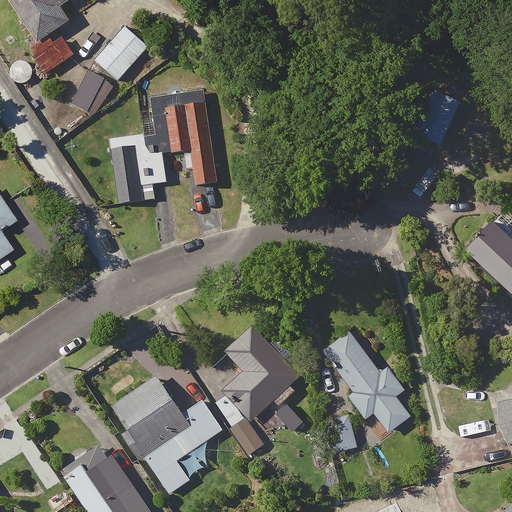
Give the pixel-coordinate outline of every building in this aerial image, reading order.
[(7,0),(35,42),(28,46),(47,77),(79,58),(66,36),(81,26),(75,16),(99,0),(7,0)] [(153,52),(132,32),(101,64),(123,84),(153,52)] [(111,84),(92,75),(77,106),(97,115),(111,84)] [(189,155),(191,172),(195,172),(199,171),(201,190),(227,187),(215,92),(152,100),(156,136),(115,141),(123,210),(154,206),(152,191),(172,188),(172,186),(168,158),(189,155)] [(259,142),(257,115),(238,116),(240,143),(259,142)] [(19,225),(0,196),(0,266),(17,255),(4,235),(19,225)] [(511,239),(497,225),(470,253),(511,292),(511,239)] [(304,382),(262,330),(231,354),(250,377),(230,393),(253,421),(236,435),(253,456),(298,419),(282,400),(304,382)] [(386,376),(354,334),(328,355),(360,395),(347,405),(364,427),(379,416),(396,437),(418,420),(402,399),(410,393),(393,371),(386,376)] [(187,413),(165,379),(119,409),(135,434),(129,438),(144,461),(149,458),(174,497),(211,472),(199,453),(228,434),(206,401),(187,413)] [(511,405),(502,407),(511,463),(511,405)] [(362,447),(353,419),(330,426),(339,455),(362,447)] [(153,511),(118,458),(94,473),(90,467),(71,480),(91,511),(153,511)] [(63,489),(57,476),(39,484),(45,498),(63,489)] [(0,511),(8,511),(10,511),(0,497),(0,511)]
